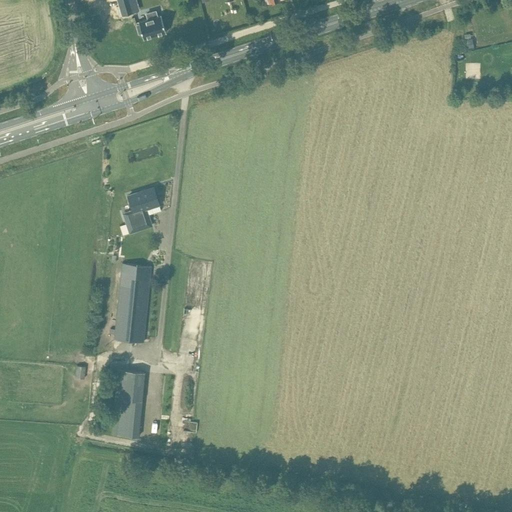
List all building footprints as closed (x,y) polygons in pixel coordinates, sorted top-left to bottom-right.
[(133,12),(129,0),(117,0),(122,15),(133,12)] [(138,13),(157,9),(155,0),(150,0),(136,3),(138,13)] [(139,23),(136,24),(138,33),(142,32),(143,38),(166,31),(161,14),(157,15),(155,10),(146,13),(148,18),(138,21),(139,23)] [(161,210),(159,203),(154,189),(142,193),(141,191),(128,195),(133,210),(123,213),(130,232),(152,225),(148,214),(161,210)] [(151,266),(122,263),(114,339),(143,342),(151,266)] [(77,365),(76,378),(86,378),(86,365),(77,365)] [(138,436),(145,372),(118,369),(115,396),(116,397),(112,433),(138,436)]
